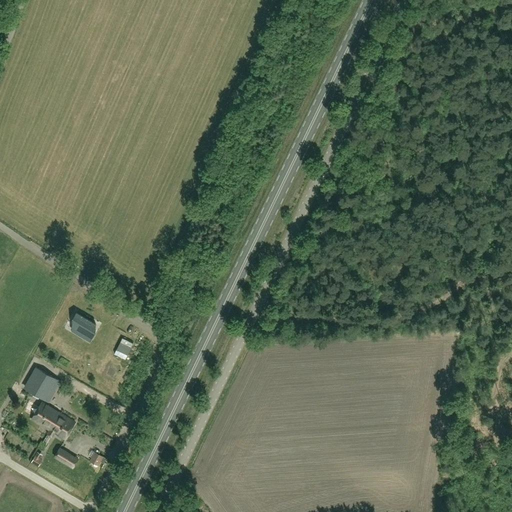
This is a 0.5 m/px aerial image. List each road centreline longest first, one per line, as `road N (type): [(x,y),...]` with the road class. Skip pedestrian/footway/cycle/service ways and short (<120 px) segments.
road 1 (primary): [(124,511),(371,0)]
road 2 (unclassified): [(157,511),(403,0)]
road 3 (unclassified): [(92,511),(166,351),(0,226)]
road 4 (track): [(256,306),(450,303),(511,278)]
road 5 (track): [(511,479),(490,487),(503,380),(511,376)]
